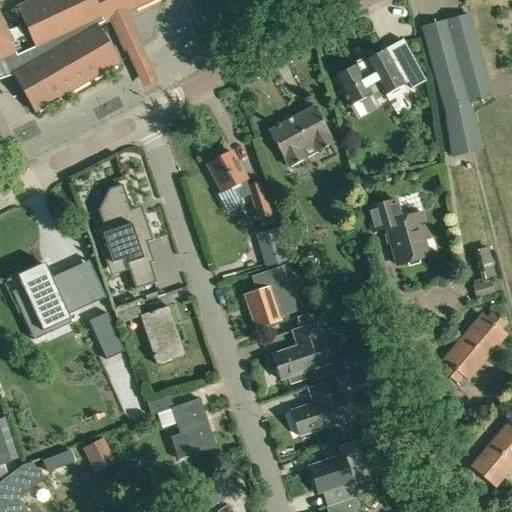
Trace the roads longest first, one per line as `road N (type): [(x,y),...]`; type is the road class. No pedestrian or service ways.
road 1 (residential): [(281,511),(144,117)]
road 2 (residential): [(144,117),(357,0)]
road 3 (residential): [(461,511),(419,347),(418,324),(451,297)]
road 4 (residential): [(0,192),(144,117)]
